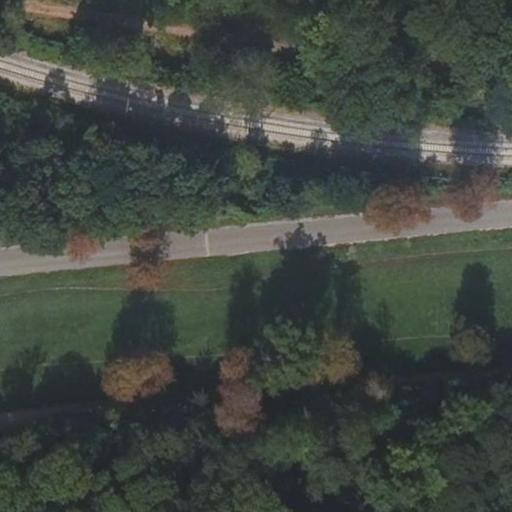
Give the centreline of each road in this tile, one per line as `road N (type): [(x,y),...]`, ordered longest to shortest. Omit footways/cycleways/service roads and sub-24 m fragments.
road 1 (unclassified): [(511,214),(0,263)]
road 2 (track): [(511,373),(0,421)]
